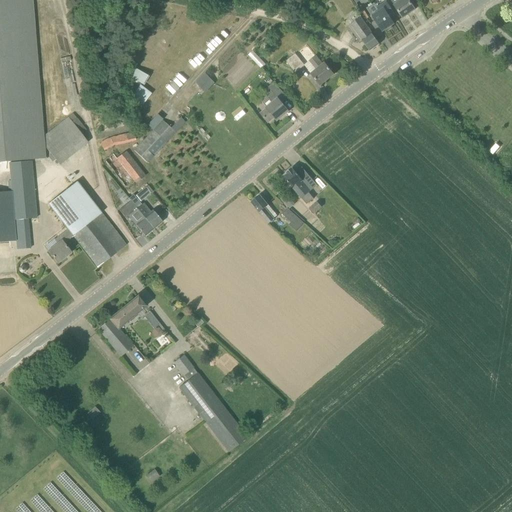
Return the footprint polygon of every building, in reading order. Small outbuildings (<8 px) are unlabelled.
[(32,0),(0,0),(0,162),(46,159),(32,0)] [(391,0),(395,5),(403,18),(415,10),(408,0),(391,0)] [(394,24),(390,18),(388,15),(393,12),(386,1),(376,8),(379,11),(372,16),(383,31),(385,30),(387,31),(392,28),(392,25),(394,24)] [(315,18),(322,10),(324,9),(316,2),(308,11),(315,18)] [(380,44),(360,17),(351,24),(370,51),(380,44)] [(286,61),(289,65),(296,73),(305,65),(296,53),(286,61)] [(311,74),(321,85),(334,74),(325,63),(323,65),(316,56),(310,61),(316,70),(311,74)] [(143,85),(149,76),(135,67),(130,77),(143,85)] [(206,92),(215,83),(204,74),(196,83),(206,92)] [(289,111),(277,96),(283,92),(275,82),(269,87),(272,92),(268,95),(273,102),(266,107),(267,108),(261,113),(268,123),(274,118),(277,121),(289,111)] [(144,104),(152,92),(139,84),(131,97),(144,104)] [(153,131),(134,151),(147,163),(176,133),(163,121),(160,124),(155,118),(148,126),(153,131)] [(108,139),(100,143),(104,150),(114,146),(137,141),(134,132),(113,137),(108,139)] [(136,183),(145,176),(127,151),(117,158),(114,153),(105,160),(126,186),(134,180),(136,183)] [(35,218),(30,161),(10,163),(12,191),(0,192),(0,242),(16,241),(18,250),(30,249),(27,219),(35,218)] [(307,204),(308,203),(314,198),(301,182),(309,176),(302,167),(296,172),(293,168),(284,176),(302,198),(307,204)] [(123,200),(126,197),(109,175),(106,177),(109,181),(109,182),(123,200)] [(102,214),(77,182),(48,204),(68,230),(73,236),(74,236),(102,214)] [(151,193),(146,187),(136,196),(141,202),(151,193)] [(285,194),(280,199),(285,204),(291,199),(285,194)] [(133,195),(128,199),(130,201),(153,230),(162,222),(153,210),(149,214),(142,205),(133,195)] [(275,214),(260,195),(251,202),(269,224),(275,219),(272,216),(275,214)] [(145,236),(153,230),(128,199),(129,201),(119,210),(126,218),(128,216),(135,225),(145,236)] [(317,202),(310,208),(317,217),(322,212),(319,209),(322,207),(318,202),(317,202)] [(296,231),(304,223),(288,208),(282,214),(291,223),(289,225),(296,231)] [(102,214),(74,236),(98,267),(126,245),(102,214)] [(355,222),(348,227),(352,231),(360,225),(359,223),(360,222),(360,220),(359,219),(357,219),(355,220),(355,222)] [(71,253),(64,244),(73,236),(68,230),(55,240),(58,244),(48,251),(58,263),(71,253)] [(138,296),(111,318),(119,327),(128,320),(131,322),(135,319),(134,315),(138,312),(146,306),(138,296)] [(154,328),(160,323),(150,311),(144,315),(154,328)] [(119,327),(111,318),(98,329),(121,357),(135,346),(119,327)] [(160,337),(164,327),(157,324),(153,335),(160,337)] [(174,362),(184,375),(194,368),(184,355),(174,362)] [(188,381),(198,374),(194,368),(184,375),(188,381)] [(248,438),(198,374),(188,381),(179,388),(229,452),(229,453),(248,438)] [(93,419),(100,412),(95,407),(88,414),(93,419)] [(159,476),(154,470),(146,476),(151,483),(159,476)]
